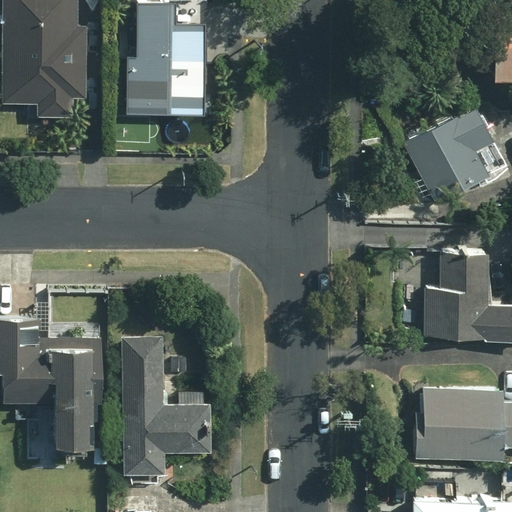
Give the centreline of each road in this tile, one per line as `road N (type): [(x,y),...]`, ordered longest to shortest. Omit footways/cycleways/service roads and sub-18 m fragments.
road 1 (residential): [(298,511),(294,212)]
road 2 (residential): [(0,215),(294,212)]
road 3 (residential): [(294,212),(296,0)]
